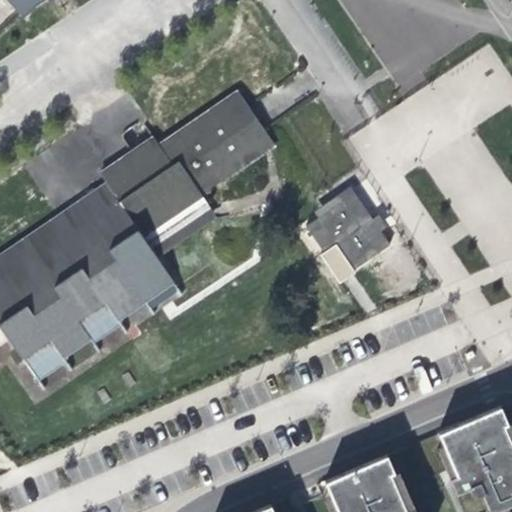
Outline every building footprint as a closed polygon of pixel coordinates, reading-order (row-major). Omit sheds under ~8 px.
[(2,0),(1,1),(27,26),(39,14),(51,5),(54,9),(67,0),(2,0)] [(264,162),(279,151),(256,117),(243,98),(172,147),(161,154),(156,145),(102,182),(108,190),(0,263),(0,330),(40,387),(67,369),(64,364),(91,345),(95,350),(122,331),(120,326),(163,297),(176,288),(160,265),(213,229),(199,207),(264,162)] [(353,187),(300,222),(339,280),(392,245),(353,187)] [(511,423),(508,425),(501,408),(439,435),(445,449),(438,452),(446,469),(450,479),(457,495),(479,485),(490,511),(510,511),(508,507),(511,505),(511,423)] [(395,473),(388,456),(327,483),(332,497),(325,500),(330,511),(416,511),(415,510),(399,472),(395,473)]
